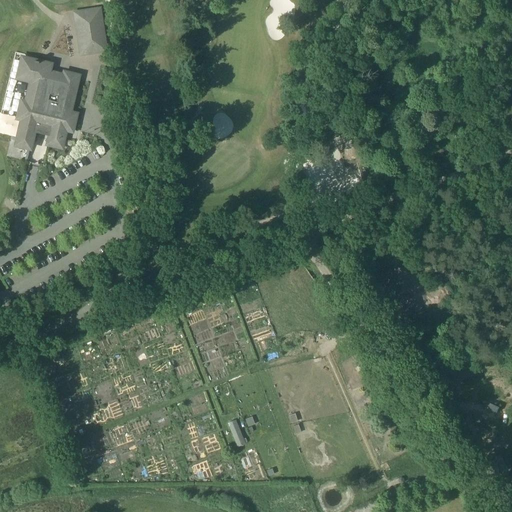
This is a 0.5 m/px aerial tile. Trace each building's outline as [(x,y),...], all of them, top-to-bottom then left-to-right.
[(85,53),(102,50),(101,44),(106,44),(100,9),(79,13),(85,53)] [(35,61),(26,59),(25,60),(23,60),(19,76),(22,76),(21,78),(34,81),(33,85),(30,84),(26,100),(29,101),(28,104),(25,103),(21,117),(22,118),(16,143),(31,147),(35,131),(49,135),(47,142),(62,146),(67,128),(71,129),(71,127),(72,127),(74,117),(73,117),(74,115),(70,114),(75,91),(76,91),(78,83),(77,83),(78,79),(63,76),(63,79),(48,76),(51,64),(39,62),(39,61),(35,60),(35,61)] [(368,379),(370,378),(377,373),(367,359),(359,365),(368,379)] [(392,412),(400,407),(377,373),(370,378),(392,412)] [(483,415),(504,426),(511,414),(489,402),(483,415)] [(237,446),(245,443),(235,420),(228,423),(237,446)] [(480,449),(502,461),(509,448),(487,437),(480,449)]
